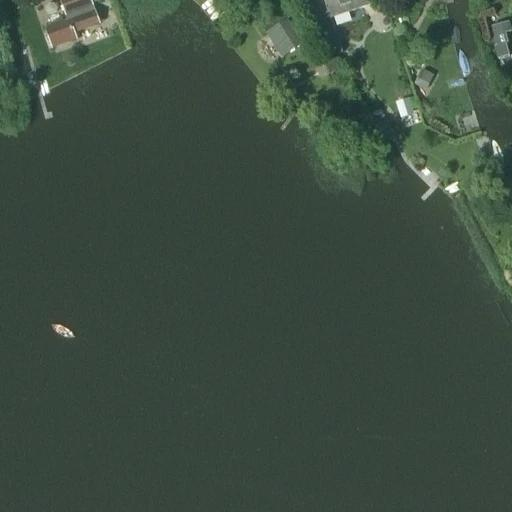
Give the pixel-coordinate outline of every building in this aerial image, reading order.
[(60,0),(61,0),(59,1),(66,21),(44,29),(51,50),(77,41),(74,35),(98,26),(91,6),(100,2),(99,0),(60,0)] [(310,0),(318,23),(371,6),(368,0),(310,0)] [(282,59),(301,46),(286,22),(267,35),(282,59)] [(495,48),(498,60),(508,57),(507,52),(508,52),(503,34),(510,33),(507,24),(492,28),(497,47),(495,48)] [(321,65),(327,76),(340,69),(334,58),(321,65)] [(421,72),(416,83),(427,88),(432,78),(421,72)] [(396,104),(399,114),(410,111),(407,101),(396,104)]
